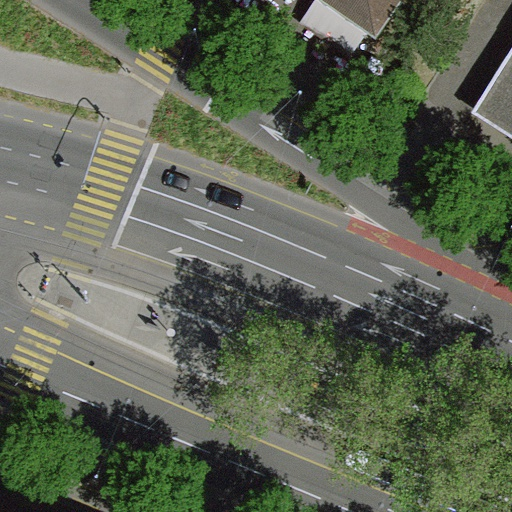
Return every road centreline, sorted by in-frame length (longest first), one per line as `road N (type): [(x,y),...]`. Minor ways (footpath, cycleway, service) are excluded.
road 1 (primary): [(511,352),(172,215),(0,168)]
road 2 (primary): [(511,294),(407,214),(77,0)]
road 3 (primary): [(0,365),(351,511)]
